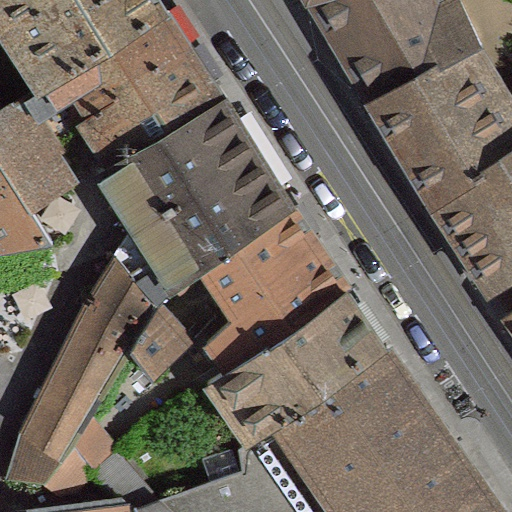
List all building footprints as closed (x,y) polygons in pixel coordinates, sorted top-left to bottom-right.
[(67,71),(166,9),(160,0),(3,0),(56,78),(67,71)] [(314,0),(345,54),(451,0),(314,0)] [(484,43),(461,0),(451,0),(345,54),(374,101),(463,54),(484,43)] [(67,71),(94,112),(141,82),(137,75),(188,43),(166,9),(67,71)] [(94,112),(123,159),(227,103),(188,43),(137,75),(141,82),(94,112)] [(511,145),(511,131),(463,54),(374,101),(435,202),(511,145)] [(210,259),(291,205),(227,103),(123,159),(102,172),(135,225),(174,285),(210,259)] [(0,114),(0,159),(30,209),(68,184),(18,104),(3,113),(0,114)] [(511,145),(435,202),(494,291),(511,278),(511,145)] [(0,159),(0,245),(4,252),(50,241),(30,209),(0,159)] [(210,259),(239,304),(319,247),(291,205),(210,259)] [(158,301),(174,285),(135,225),(86,304),(64,347),(24,429),(65,459),(75,447),(73,444),(92,413),(132,344),(154,308),(158,301)] [(243,309),(268,345),(349,290),(319,247),(239,304),(243,309)] [(221,376),(261,431),(386,343),(349,290),(268,345),(231,370),(221,376)] [(188,343),(154,308),(132,344),(154,376),(188,343)] [(209,342),(231,370),(268,345),(243,309),(209,342)] [(134,511),(503,511),(386,343),(261,431),(242,447),(243,470),(161,499),(132,509),(134,511)] [(121,447),(92,413),(73,444),(75,447),(96,471),(121,447)] [(47,482),(65,459),(24,429),(8,478),(47,482)] [(65,459),(47,482),(62,495),(79,494),(96,471),(75,447),(65,459)] [(161,499),(121,447),(96,471),(132,509),(161,499)]
